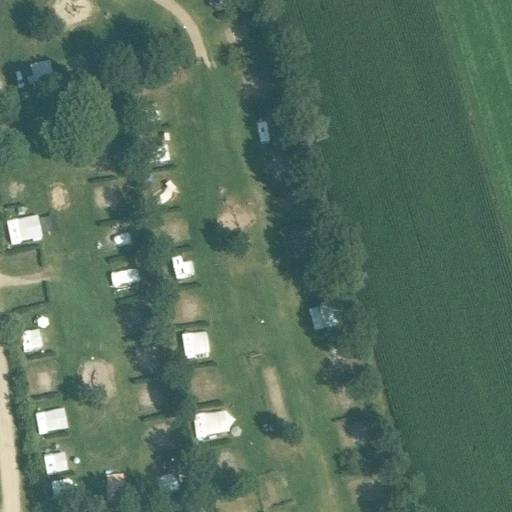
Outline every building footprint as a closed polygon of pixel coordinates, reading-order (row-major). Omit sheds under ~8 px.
[(248,16),(225,19),(228,46),(251,43),(248,16)] [(81,52),(66,55),(70,78),(86,75),(81,52)] [(200,297),(170,301),(173,324),(203,320),(200,297)] [(187,363),(184,339),(172,341),(175,365),(187,363)] [(196,405),(218,400),(214,379),(192,384),(196,405)] [(366,416),(342,418),(344,444),(368,442),(366,416)] [(198,421),(203,443),(215,440),(210,418),(198,421)] [(373,479),(345,484),(350,509),(378,504),(373,479)]
